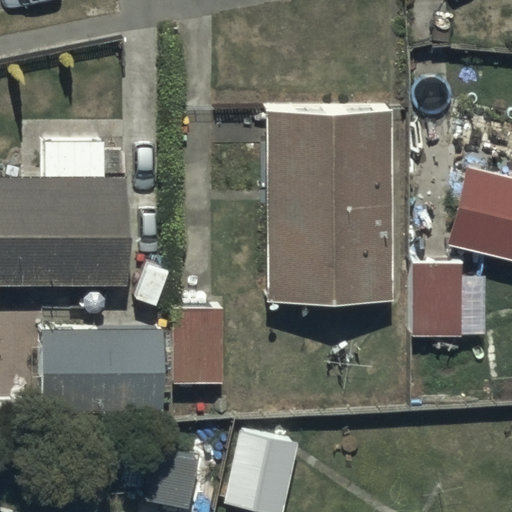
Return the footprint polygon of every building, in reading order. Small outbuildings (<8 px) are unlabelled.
[(386,94),(263,94),(264,283),(386,283),(386,94)] [(0,270),(122,270),(122,161),(98,161),(98,126),(41,126),(41,160),(0,160),(0,270)] [(511,162),(464,149),(443,225),(511,241),(511,162)] [(458,247),(408,247),(408,320),(458,320),(458,247)] [(216,368),(216,294),(169,294),(169,367),(216,368)] [(160,396),(160,319),(38,319),(38,397),(160,396)] [(238,417),(221,490),(277,503),(294,431),(238,417)] [(403,511),(374,496),(365,511),(403,511)]
